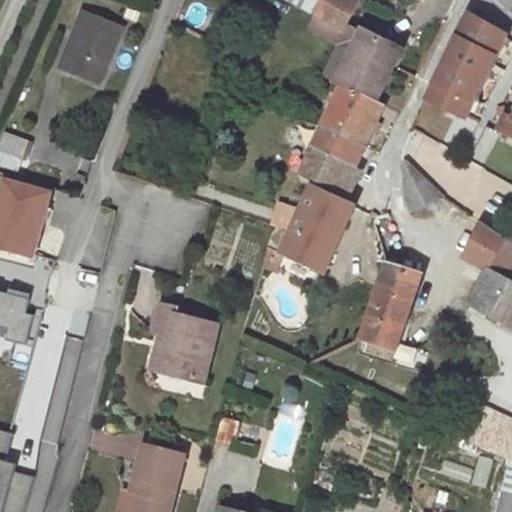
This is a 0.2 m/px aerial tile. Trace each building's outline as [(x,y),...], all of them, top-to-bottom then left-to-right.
[(285,0),(314,16),(343,33),(348,24),(360,1),(358,0),(285,0)] [(124,17),(137,22),(141,14),(128,9),(124,17)] [(100,84),(123,28),(83,12),(73,36),(76,37),(63,69),(100,84)] [(503,35),(470,15),(435,84),(446,89),(439,102),(468,116),(475,100),(472,98),(503,35)] [(361,31),(348,24),(343,33),(314,16),(308,27),(341,45),(325,76),(336,82),(361,31)] [(401,51),(361,31),(336,82),(342,85),(376,101),(401,51)] [(376,101),(342,85),(321,126),(365,146),(384,105),(376,101)] [(511,118),(505,115),(498,127),(511,135),(511,118)] [(365,146),(321,126),(311,150),(354,169),(365,146)] [(29,143),(4,134),(0,145),(0,150),(23,159),(29,143)] [(354,169),(311,150),(301,175),(349,196),(361,172),(354,169)] [(441,197),(406,163),(403,165),(408,207),(411,212),(441,197)] [(50,195),(6,182),(1,203),(0,205),(0,246),(33,255),(36,244),(38,238),(50,195)] [(356,206),(346,201),(312,186),(280,253),(325,274),(356,206)] [(299,210),(280,205),(274,227),(288,233),(299,210)] [(378,217),(375,215),(370,215),(369,219),(370,221),(373,223),(378,217)] [(505,237),(487,228),(486,227),(469,260),(487,270),(487,269),(505,237)] [(511,240),(505,237),(487,269),(511,282),(511,240)] [(33,255),(0,246),(0,267),(15,272),(27,275),(31,262),(33,255)] [(55,260),(33,255),(31,262),(52,269),(55,260)] [(421,277),(386,265),(360,340),(394,352),(421,277)] [(15,272),(0,267),(0,291),(8,294),(15,272)] [(511,282),(487,269),(487,270),(469,304),(511,326),(511,282)] [(50,306),(37,303),(33,316),(46,319),(50,306)] [(218,326),(177,316),(179,310),(162,306),(154,334),(158,335),(168,337),(159,371),(206,383),(220,326),(218,326)] [(220,320),(179,310),(177,316),(218,326),(220,320)] [(159,371),(168,337),(158,335),(149,369),(159,371)] [(240,422),(222,418),(216,443),(233,447),(240,422)] [(169,511),(184,456),(144,445),(132,492),(134,493),(139,494),(134,511),(169,511)] [(511,511),(511,462),(497,511),(511,511)] [(296,494),(299,481),(290,479),(287,491),(296,494)] [(134,511),(139,494),(134,493),(129,511),(134,511)]
